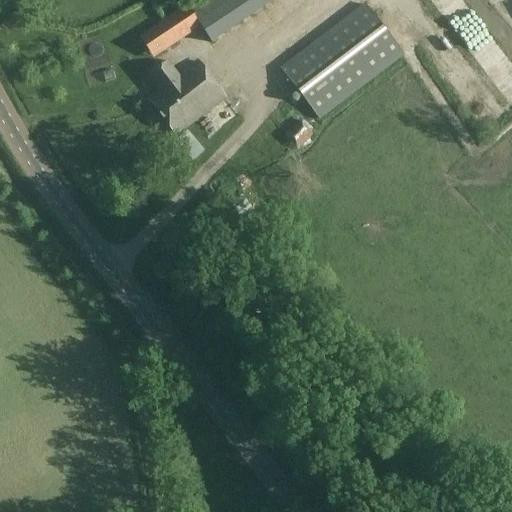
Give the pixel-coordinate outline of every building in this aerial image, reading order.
[(511,0),(494,13),(511,37),(511,0)] [(363,5),(279,69),(319,121),(403,57),(363,5)] [(180,19),(157,39),(173,57),(195,37),(180,19)] [(443,93),(466,77),(445,48),(422,65),(443,93)] [(158,92),(148,100),(175,136),(224,99),(196,62),(177,77),(167,65),(149,79),(158,92)] [(511,86),(498,98),(511,115),(511,86)] [(476,143),(492,132),(479,113),(488,107),(483,100),(458,117),(476,143)] [(300,119),(282,139),(297,152),(314,133),(300,119)] [(238,196),(227,206),(242,226),(254,217),(238,196)]
